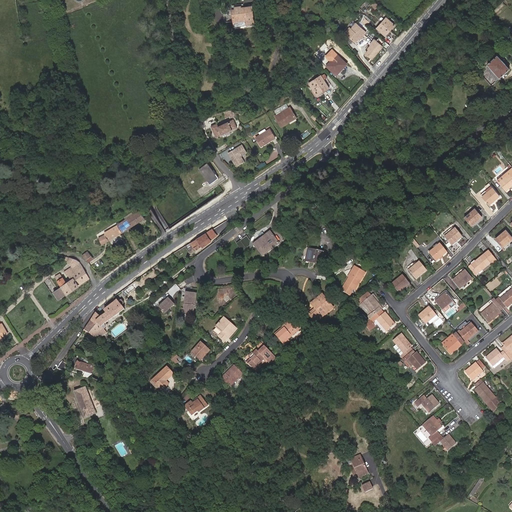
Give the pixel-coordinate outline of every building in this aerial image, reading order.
[(246,19),(253,18),(252,7),(243,8),(241,8),(241,7),(235,8),(235,10),(232,11),(234,23),(246,22),(246,19)] [(345,19),(350,13),(346,10),(342,16),(345,19)] [(359,19),(366,25),(369,21),(362,15),(359,19)] [(395,25),(383,15),(374,26),(386,35),(395,25)] [(254,25),(253,18),(246,19),(246,22),(234,23),(234,28),(254,25)] [(360,38),(366,31),(356,23),(351,29),(349,27),(345,33),(355,42),(359,37),(360,38)] [(367,53),(373,58),(383,46),(382,45),(385,41),(380,37),(376,40),(375,39),(371,44),(372,45),(369,48),(370,49),(367,53)] [(337,55),(327,66),(337,75),(346,63),(337,55)] [(509,69),(498,57),(488,66),(492,70),(491,71),(495,74),(500,79),(509,69)] [(322,77),(311,84),(319,96),(330,89),(328,86),(324,80),(327,79),(328,78),(325,74),(322,77)] [(289,120),(290,121),(297,117),(291,107),(289,108),(282,112),(276,115),(281,124),(289,120)] [(218,127),(217,124),(211,126),(216,138),(237,128),(233,120),(218,127)] [(274,138),(269,129),(256,138),(262,147),(274,138)] [(243,145),(229,153),(237,166),(245,162),(241,156),(248,153),(243,145)] [(219,180),(208,164),(200,170),(211,185),(219,180)] [(506,191),(511,185),(511,171),(509,174),(499,183),(506,191)] [(497,180),(499,183),(509,174),(508,172),(497,180)] [(194,175),(189,173),(187,174),(185,177),(186,182),(188,183),(192,183),(194,181),(195,178),(194,175)] [(500,196),(493,188),(483,196),(490,205),(500,196)] [(482,216),(475,208),(464,217),(471,225),(482,216)] [(118,225),(123,232),(145,218),(140,210),(118,225)] [(103,244),(123,232),(118,225),(111,230),(112,232),(99,239),(103,244)] [(462,236),(455,227),(444,236),(451,244),(462,236)] [(209,238),(200,244),(201,246),(210,240),(215,237),(211,230),(206,233),(209,238)] [(502,247),(511,239),(511,236),(506,230),(496,239),(502,247)] [(256,243),(265,254),(281,242),(272,231),(256,243)] [(206,233),(197,239),(197,240),(191,243),(193,246),(199,243),(200,244),(209,238),(206,233)] [(236,244),(240,250),(250,244),(246,237),(236,244)] [(412,238),(409,241),(416,249),(419,246),(412,238)] [(447,251),(440,243),(429,252),(436,260),(447,251)] [(313,249),(309,262),(325,266),(329,253),(313,249)] [(479,273),(491,263),(496,259),(488,250),(471,265),(479,273)] [(83,255),(87,260),(92,256),(88,251),(83,255)] [(76,260),(67,257),(66,261),(68,262),(73,267),(65,273),(69,279),(70,278),(73,281),(68,284),(61,274),(56,277),(63,287),(68,294),(90,279),(81,263),(77,260),(76,260)] [(428,269),(421,261),(410,270),(417,278),(428,269)] [(476,275),(479,273),(471,265),(469,266),(476,275)] [(351,279),(345,291),(353,295),(357,289),(358,289),(367,271),(357,266),(351,277),(352,277),(353,278),(352,280),(351,279)] [(473,278),(466,270),(453,280),(460,289),(473,278)] [(411,283),(404,275),(394,284),(401,292),(411,283)] [(63,287),(60,289),(54,293),(59,300),(68,294),(63,287)] [(494,298),(502,308),(505,305),(507,306),(511,301),(511,287),(499,298),(497,295),(494,298)] [(320,310),(313,315),(317,320),(334,308),(327,299),(329,298),(325,293),(320,298),(321,299),(315,303),(318,307),(320,310)] [(454,302),(447,293),(437,302),(444,310),(446,314),(457,305),(454,302)] [(198,294),(188,294),(188,298),(187,302),(187,311),(195,313),(197,307),(198,294)] [(372,319),(384,309),(381,306),(382,306),(373,295),(364,302),(373,313),(369,316),(372,319)] [(327,299),(334,308),(336,306),(329,298),(327,299)] [(482,312),(480,313),(488,323),(501,312),(499,310),(502,308),(494,298),(491,301),(490,299),(479,308),(482,312)] [(169,299),(160,307),(166,314),(175,305),(169,299)] [(97,321),(103,325),(104,324),(114,317),(125,309),(118,300),(105,310),(107,313),(102,317),(97,321)] [(438,316),(431,307),(420,316),(428,324),(438,316)] [(386,312),(384,309),(372,319),(374,322),(376,320),(385,331),(388,329),(396,322),(387,311),(386,312)] [(88,326),(85,330),(93,335),(100,340),(107,332),(103,325),(97,321),(102,317),(96,312),(88,326)] [(284,325),(292,318),(291,317),(283,324),(284,325)] [(298,325),(292,318),(284,325),(276,332),(285,342),(289,338),(288,337),(291,334),(290,332),(298,325)] [(223,332),(220,336),(225,341),(229,337),(230,338),(238,329),(232,323),(230,324),(225,319),(217,327),(223,332)] [(460,330),(458,333),(465,341),(468,339),(469,340),(479,332),(472,323),(462,332),(460,330)] [(299,327),(298,325),(290,332),(291,334),(299,327)] [(214,331),(220,336),(223,332),(217,327),(214,331)] [(405,358),(414,350),(412,347),(413,346),(403,333),(394,341),(398,345),(405,353),(402,355),(405,358)] [(465,341),(458,333),(455,335),(456,337),(445,345),(452,354),(463,345),(462,344),(465,341)] [(510,358),(511,359),(511,334),(502,343),(504,344),(506,347),(503,350),(504,351),(510,358)] [(454,335),(444,343),(445,345),(456,337),(455,335),(454,335)] [(201,346),(195,351),(201,358),(207,353),(208,354),(211,351),(203,343),(200,345),(201,346)] [(257,356),(250,362),(255,367),(262,360),(261,358),(264,355),(266,356),(271,361),(277,355),(266,344),(263,347),(262,345),(258,348),(258,347),(253,352),(254,353),(257,356)] [(398,345),(395,347),(402,355),(405,353),(398,345)] [(510,358),(504,351),(502,353),(498,349),(487,357),(494,366),(505,357),(507,359),(509,362),(511,360),(511,359),(510,358)] [(417,353),(414,350),(405,358),(407,361),(408,360),(413,366),(415,364),(419,369),(427,362),(419,352),(417,353)] [(248,360),(250,362),(257,356),(254,353),(248,360)] [(175,363),(179,357),(173,354),(170,360),(175,363)] [(65,356),(57,368),(65,369),(71,360),(65,356)] [(505,357),(494,366),(496,368),(507,359),(505,357)] [(487,366),(482,360),(477,363),(468,370),(474,377),(483,370),(483,369),(487,366)] [(92,374),(94,367),(80,362),(78,361),(76,364),(79,366),(78,369),(92,374)] [(222,375),(224,376),(236,364),(234,362),(222,375)] [(236,364),(224,376),(232,385),(244,372),(236,364)] [(172,375),(166,368),(153,381),(156,384),(154,385),(161,392),(167,387),(163,383),(165,381),(172,375)] [(102,385),(108,378),(102,374),(97,381),(102,385)] [(482,380),(476,385),(478,389),(476,391),(493,410),(494,410),(496,410),(503,401),(499,396),(497,399),(482,380)] [(97,413),(97,412),(87,387),(81,389),(75,391),(86,418),(97,413)] [(440,404),(432,394),(427,399),(424,395),(419,399),(415,403),(418,407),(423,402),(431,411),(440,404)] [(209,406),(202,397),(199,400),(194,404),(193,403),(192,402),(185,407),(192,416),(199,411),(200,413),(209,406)] [(421,427),(430,437),(428,439),(433,444),(434,443),(442,435),(438,430),(443,426),(434,415),(421,427)] [(445,438),(442,435),(434,443),(436,445),(441,441),(449,450),(458,443),(450,433),(445,438)] [(369,475),(363,457),(354,460),(360,478),(369,475)] [(371,483),(363,487),(367,495),(375,491),(371,483)]
